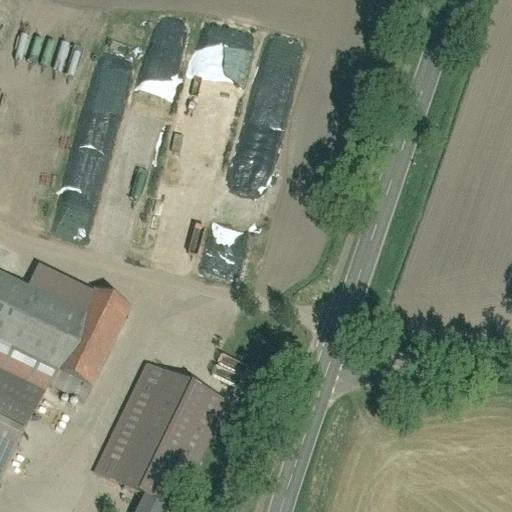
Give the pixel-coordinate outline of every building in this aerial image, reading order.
[(153,42),(128,171),(154,176),(179,47),(153,42)] [(29,68),(7,154),(25,158),(46,72),(29,68)] [(19,274),(0,264),(0,336),(46,359),(36,377),(72,394),(123,293),(32,248),(19,274)] [(169,511),(174,511),(227,407),(146,366),(92,474),(169,511)] [(0,456),(27,403),(0,388),(0,456)]
